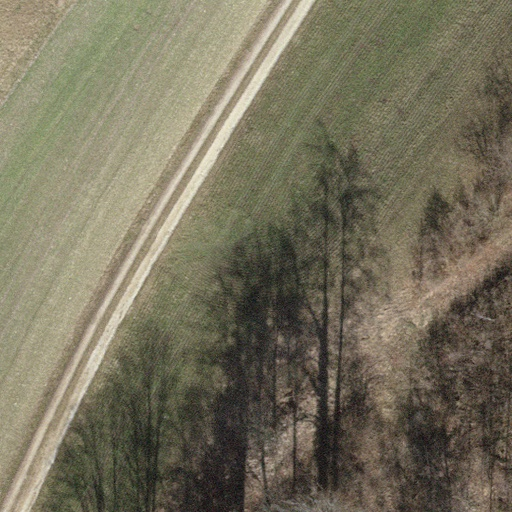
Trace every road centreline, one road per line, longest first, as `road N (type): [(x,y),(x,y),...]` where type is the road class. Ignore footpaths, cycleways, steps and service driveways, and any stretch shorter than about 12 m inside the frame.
road 1 (track): [(314,0),(160,247),(19,511)]
road 2 (track): [(265,511),(316,421),(511,243)]
road 3 (track): [(363,377),(372,511)]
